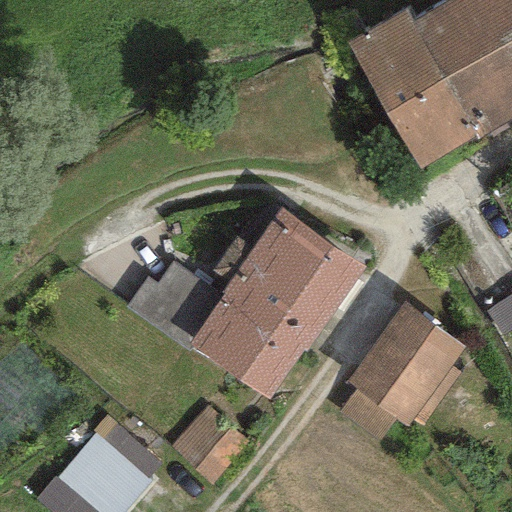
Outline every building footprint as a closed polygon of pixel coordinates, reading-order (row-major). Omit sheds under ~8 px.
[(511,0),(411,0),(365,26),(424,132),(511,83),(511,0)] [(377,247),(312,205),(230,332),(295,375),(377,247)] [(511,283),(484,303),(505,332),(511,326),(511,283)] [(477,355),(427,323),(376,401),(426,433),(477,355)] [(203,399),(168,441),(210,475),(245,433),(203,399)]
